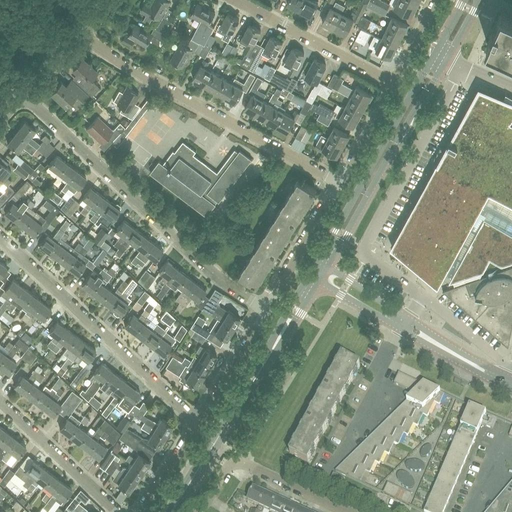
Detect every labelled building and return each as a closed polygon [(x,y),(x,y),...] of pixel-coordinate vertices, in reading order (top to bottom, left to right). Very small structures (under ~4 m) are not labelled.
[(154,17),(160,20),(170,3),(165,0),(154,0),(151,7),(145,4),(140,12),(146,15),(143,21),(150,25),(154,17)] [(289,0),(287,4),(299,11),(304,0),(289,0)] [(304,0),(299,11),(311,17),(318,3),(311,0),(304,0)] [(380,0),(369,0),(369,1),(387,10),(390,5),(380,0)] [(417,6),(405,0),(397,0),(393,7),(411,17),(417,6)] [(358,24),(362,17),(367,7),(368,5),(362,2),(361,1),(355,13),(352,12),(350,17),(342,13),(334,29),(345,35),(352,21),(358,24)] [(385,16),(387,10),(369,1),(368,5),(367,7),(385,16)] [(208,26),(215,13),(197,4),(191,16),(200,21),(208,26)] [(334,29),(342,13),(330,8),(322,23),(334,29)] [(511,15),(503,12),(504,11),(503,11),(496,24),(492,31),(493,31),(487,45),(511,56),(511,15)] [(223,38),(229,41),(234,30),(239,20),(227,13),(221,25),(220,25),(217,30),(225,34),(223,38)] [(358,24),(357,26),(366,30),(371,21),(362,17),(358,24)] [(163,18),(158,27),(157,29),(162,32),(168,21),(163,18)] [(386,29),(401,36),(407,25),(392,18),(386,29)] [(154,28),(151,34),(135,25),(128,37),(125,35),(122,41),(131,46),(134,41),(146,47),(150,40),(160,46),(173,24),(168,21),(162,32),(157,29),(158,27),(155,25),(154,27),(154,28)] [(199,43),(200,42),(205,45),(205,44),(214,28),(208,26),(200,21),(191,39),(199,43)] [(255,43),(261,32),(249,25),(240,43),(247,46),(244,52),(246,53),(249,55),(249,56),(256,44),(255,43)] [(401,36),(386,29),(381,40),(396,47),(401,36)] [(370,34),(366,33),(361,30),(355,40),(356,40),(350,50),(355,53),(360,43),(364,45),(370,34)] [(271,37),(265,49),(264,48),(261,54),(269,58),(274,61),(278,54),(277,53),(283,43),(271,37)] [(191,39),(186,47),(180,44),(171,61),(183,68),(193,50),(200,54),(205,45),(200,42),(199,43),(191,39)] [(396,47),(381,40),(376,50),(391,58),(396,47)] [(205,44),(205,45),(200,54),(205,57),(211,47),(205,44)] [(226,44),(220,55),(227,58),(232,47),(226,44)] [(299,64),(304,55),(293,48),(284,65),(290,68),(287,73),(293,76),(299,65),(299,64)] [(248,69),(254,58),(249,56),(249,55),(246,53),(240,65),(242,66),(248,69)] [(255,55),(254,58),(248,69),(254,72),(256,68),(261,58),(255,55)] [(83,80),(79,85),(91,97),(99,88),(90,80),(97,73),(91,67),(91,64),(87,64),(82,59),(72,70),(83,80)] [(203,85),(211,71),(205,68),(209,62),(204,59),(192,79),(203,85)] [(320,77),(326,66),(315,60),(306,77),(316,83),(317,83),(318,82),(321,77),(320,77)] [(234,66),(230,63),(229,63),(226,68),(231,71),(232,70),(234,66)] [(270,81),(276,69),(270,66),(264,78),(270,81)] [(222,77),(211,71),(203,85),(214,91),(222,77)] [(247,91),(255,76),(250,73),(244,84),(235,79),(233,83),(243,89),(247,91)] [(342,83),(344,80),(334,74),(328,85),(338,91),(340,87),(342,89),(344,84),(342,83)] [(233,83),(222,77),(214,91),(225,98),(233,83)] [(256,91),(263,80),(257,77),(251,88),(256,91)] [(292,78),(291,80),(287,77),(282,87),(286,89),(286,90),(289,91),(291,93),(297,81),(292,78)] [(70,80),(65,86),(61,82),(58,85),(56,85),(53,88),(53,91),(50,93),(65,107),(71,100),(78,106),(87,96),(70,80)] [(313,89),(307,101),(306,101),(312,104),(318,93),(318,92),(323,85),(318,82),(317,83),(316,83),(313,89)] [(243,89),(233,83),(225,98),(232,102),(235,103),(243,89)] [(331,90),(323,85),(318,92),(318,93),(327,98),(331,90)] [(350,98),(366,106),(368,102),(370,103),(373,97),(356,87),(350,98)] [(138,109),(134,107),(133,104),(138,95),(126,88),(123,94),(119,91),(113,102),(122,107),(118,112),(131,119),(138,109)] [(282,91),(277,88),(274,94),(279,97),(282,91)] [(291,93),(289,91),(286,97),(291,100),(294,94),(291,93)] [(511,97),(506,94),(502,101),(480,91),(453,142),(450,140),(447,144),(452,147),(442,167),(440,165),(397,243),(396,243),(393,248),(393,250),(395,247),(433,281),(440,267),(453,276),(452,278),(452,280),(452,283),(454,287),(479,278),(490,259),(501,265),(511,261),(511,97)] [(263,101),(253,95),(244,109),(255,115),(263,101)] [(345,108),(360,117),(366,106),(350,98),(345,108)] [(273,106),(273,107),(265,121),(276,127),(284,113),(285,109),(280,106),(282,102),(277,99),(273,106)] [(117,148),(151,103),(147,100),(112,145),(117,148)] [(273,106),(263,101),(255,115),(265,121),(273,107),(273,106)] [(312,104),(306,101),(300,112),(306,115),(312,104)] [(312,109),(320,114),(331,120),(333,116),(334,115),(321,108),(315,104),(314,104),(311,109),(312,109)] [(335,117),(339,119),(354,127),(360,117),(345,108),(341,106),(335,117)] [(284,113),(276,127),(286,133),(293,122),(295,122),(300,114),(295,112),(292,117),(284,113)] [(331,120),(320,114),(317,120),(328,126),(331,120)] [(120,123),(112,132),(97,118),(86,129),(101,143),(107,137),(112,142),(120,133),(125,128),(120,123)] [(36,149),(27,141),(35,131),(24,122),(15,133),(36,149)] [(129,140),(136,145),(148,128),(141,123),(129,140)] [(301,140),(307,130),(302,127),(296,138),(301,140)] [(334,128),(328,139),(343,147),(349,136),(334,128)] [(36,149),(15,133),(7,143),(18,152),(22,148),(31,155),(36,149)] [(36,148),(46,157),(54,148),(49,142),(50,141),(45,135),(41,139),(43,141),(36,148)] [(343,147),(328,139),(323,147),(317,143),(314,148),(322,153),(325,151),(337,158),(343,147)] [(173,151),(163,164),(159,161),(150,174),(206,217),(218,201),(219,202),(239,176),(241,173),(252,160),(240,150),(238,152),(238,153),(235,150),(217,173),(194,155),(196,152),(183,142),(175,152),(173,151)] [(30,175),(34,170),(24,161),(23,162),(16,156),(13,160),(18,165),(29,174),(30,175)] [(58,174),(66,163),(57,156),(48,167),(58,174)] [(0,181),(2,183),(6,186),(13,192),(17,187),(6,178),(11,172),(6,168),(9,164),(0,157),(0,181)] [(40,163),(34,170),(30,175),(27,177),(37,187),(41,183),(35,178),(36,177),(44,167),(40,163)] [(76,170),(66,163),(58,174),(62,176),(68,181),(76,170)] [(24,180),(29,174),(18,165),(13,171),(24,180)] [(68,181),(61,190),(65,193),(68,189),(74,193),(86,178),(76,170),(68,181)] [(315,190),(311,188),(298,180),(239,274),(256,284),(315,190)] [(17,200),(31,185),(26,181),(13,196),(17,200)] [(0,196),(0,205),(13,192),(6,186),(3,190),(5,192),(0,196)] [(85,216),(90,209),(100,195),(91,188),(83,198),(88,202),(80,212),(85,216)] [(48,197),(53,201),(57,195),(53,191),(48,197)] [(57,195),(53,201),(57,205),(62,199),(57,195)] [(110,203),(100,195),(90,209),(95,212),(89,219),(94,223),(102,213),(110,203)] [(60,209),(65,214),(75,201),(70,197),(60,209)] [(4,213),(14,221),(22,210),(27,204),(23,200),(18,206),(12,203),(4,213)] [(22,210),(14,221),(24,228),(32,217),(35,213),(30,209),(34,204),(30,201),(27,204),(22,210)] [(75,201),(65,214),(69,218),(69,217),(71,214),(79,205),(75,201)] [(120,210),(119,210),(120,209),(119,207),(117,205),(115,205),(115,206),(110,203),(102,213),(112,220),(120,210)] [(225,211),(230,215),(235,208),(230,205),(225,211)] [(41,225),(46,228),(58,211),(54,206),(40,224),(41,225)] [(24,228),(33,235),(41,225),(40,224),(36,221),(40,216),(36,212),(35,213),(32,217),(24,228)] [(77,219),(71,214),(69,217),(74,222),(77,219)] [(118,249),(134,228),(124,221),(116,232),(121,235),(113,245),(118,249)] [(143,236),(134,228),(118,249),(115,254),(119,257),(123,253),(130,243),(135,246),(143,236)] [(38,245),(48,253),(56,242),(64,233),(59,229),(52,239),(46,235),(38,245)] [(102,230),(93,241),(99,245),(108,234),(102,230)] [(58,260),(66,250),(70,245),(65,241),(69,236),(64,233),(56,242),(48,253),(58,260)] [(352,234),(348,240),(353,243),(357,237),(352,234)] [(137,264),(145,254),(153,243),(143,236),(135,246),(140,250),(132,260),(130,262),(135,266),(137,264)] [(83,247),(76,257),(68,267),(77,275),(85,264),(89,267),(93,263),(84,256),(94,242),(90,239),(83,247)] [(163,250),(153,243),(145,254),(137,264),(142,267),(150,257),(155,261),(163,250)] [(66,250),(58,260),(68,267),(76,257),(83,247),(78,244),(71,253),(66,250)] [(115,251),(110,247),(106,252),(111,256),(115,251)] [(93,270),(106,253),(103,250),(90,267),(93,270)] [(378,264),(402,277),(404,272),(381,259),(378,264)] [(161,290),(169,280),(177,269),(167,261),(159,272),(163,275),(156,285),(161,290)] [(511,326),(511,266),(479,278),(454,287),(442,291),(508,347),(511,326)] [(93,271),(89,275),(81,286),(92,294),(100,283),(107,273),(103,270),(102,269),(98,274),(93,271)] [(177,269),(169,280),(161,290),(165,293),(170,287),(176,291),(178,287),(187,276),(177,269)] [(137,282),(142,286),(151,275),(145,271),(137,282)] [(112,276),(107,273),(100,283),(92,294),(101,301),(109,290),(104,286),(107,282),(107,283),(112,276)] [(142,286),(146,290),(155,278),(151,275),(142,286)] [(196,284),(187,276),(178,287),(183,290),(175,300),(181,304),(188,294),(196,284)] [(101,301),(111,308),(119,298),(133,279),(129,284),(123,280),(121,284),(113,294),(109,290),(101,301)] [(133,279),(119,298),(111,308),(115,311),(114,313),(114,315),(117,317),(119,317),(120,315),(128,305),(131,300),(127,296),(137,283),(133,279)] [(0,316),(7,308),(23,288),(13,280),(1,295),(6,299),(0,306),(0,316)] [(188,294),(181,304),(185,307),(192,298),(198,302),(206,291),(196,284),(188,294)] [(21,309),(32,295),(23,288),(7,308),(11,312),(15,306),(20,310),(21,309)] [(149,296),(144,292),(136,302),(141,306),(149,296)] [(21,319),(26,323),(30,318),(33,314),(33,313),(42,303),(32,295),(21,309),(25,312),(24,314),(25,314),(21,319)] [(208,299),(202,310),(201,310),(210,315),(216,319),(222,323),(233,330),(240,319),(222,308),(218,314),(210,309),(214,302),(208,299)] [(145,310),(137,320),(132,316),(124,326),(135,334),(143,324),(150,314),(150,313),(155,306),(149,302),(144,308),(145,310)] [(33,314),(30,318),(26,323),(30,326),(34,321),(38,317),(43,321),(51,310),(42,303),(33,313),(33,314)] [(160,319),(161,320),(169,326),(175,319),(166,311),(160,319)] [(150,314),(143,324),(135,334),(144,341),(152,331),(157,324),(155,325),(151,322),(154,317),(150,314)] [(59,340),(67,330),(58,322),(49,333),(54,336),(51,341),(47,346),(52,350),(59,340)] [(233,330),(222,323),(215,333),(227,340),(233,330)] [(157,324),(152,331),(144,341),(154,349),(162,338),(166,333),(165,332),(166,331),(157,324)] [(181,325),(181,326),(177,332),(174,337),(179,342),(186,330),(181,325)] [(214,334),(202,326),(201,326),(197,332),(210,340),(214,334)] [(76,337),(67,330),(59,340),(52,350),(56,354),(61,348),(64,344),(68,347),(62,354),(63,355),(76,337)] [(206,338),(194,331),(190,337),(202,344),(206,338)] [(166,333),(162,338),(154,349),(163,356),(171,345),(175,340),(166,333)] [(75,359),(86,345),(76,337),(63,355),(68,358),(66,361),(65,361),(60,367),(65,371),(70,364),(71,365),(74,361),(75,359)] [(9,351),(14,346),(9,342),(4,348),(9,351)] [(9,351),(6,356),(0,363),(0,367),(8,374),(16,363),(11,359),(19,348),(15,344),(14,346),(9,351)] [(96,352),(86,345),(75,359),(74,361),(78,364),(83,359),(88,362),(96,352)] [(210,367),(216,356),(200,346),(196,353),(201,356),(198,359),(210,367)] [(20,358),(25,362),(32,353),(27,349),(20,358)] [(32,353),(25,362),(30,365),(37,357),(32,353)] [(198,359),(193,356),(191,361),(184,358),(177,354),(177,355),(174,354),(172,357),(192,370),(204,377),(210,367),(198,359)] [(192,370),(172,357),(165,368),(170,372),(181,377),(179,380),(182,382),(184,379),(197,387),(204,377),(192,370)] [(307,464),(311,458),(333,415),(360,367),(341,357),(289,454),(307,464)] [(92,397),(92,396),(99,388),(100,388),(112,372),(102,364),(90,380),(93,382),(85,392),(82,390),(80,393),(88,401),(91,397),(92,397)] [(33,384),(40,374),(40,373),(42,370),(37,366),(27,379),(23,376),(14,387),(24,394),(33,384)] [(76,389),(82,381),(90,370),(84,366),(70,385),(76,389)] [(121,379),(112,372),(100,388),(108,395),(109,393),(110,394),(113,390),(121,379)] [(444,395),(398,373),(393,383),(414,393),(402,405),(427,417),(434,403),(439,405),(444,395)] [(33,384),(24,394),(34,402),(42,391),(37,387),(44,377),(40,374),(33,384)] [(42,391),(34,402),(43,409),(51,398),(59,388),(64,382),(59,377),(50,390),(45,386),(42,391)] [(131,387),(121,379),(113,390),(110,394),(114,397),(110,403),(115,407),(120,401),(123,397),(131,387)] [(141,394),(131,387),(123,397),(120,401),(115,407),(121,412),(122,410),(125,412),(126,413),(116,428),(123,433),(126,428),(134,416),(139,409),(133,404),(141,394)] [(43,409),(53,416),(61,405),(56,401),(64,392),(59,388),(51,398),(43,409)] [(64,402),(69,406),(77,395),(72,392),(64,402)] [(77,395),(69,406),(74,409),(82,399),(77,395)] [(102,404),(92,396),(92,397),(91,397),(88,401),(97,410),(102,404)] [(143,423),(155,430),(166,438),(173,427),(161,420),(162,419),(161,418),(157,424),(146,418),(143,415),(149,407),(143,403),(139,409),(134,416),(144,422),(143,423)] [(392,415),(417,426),(422,415),(427,417),(402,405),(392,415)] [(469,407),(458,434),(474,441),(481,425),(492,429),(496,419),(469,407)] [(71,414),(67,419),(59,429),(69,437),(77,426),(81,422),(71,414)] [(392,415),(383,424),(407,436),(413,425),(417,427),(417,426),(392,415)] [(85,416),(81,422),(85,425),(90,420),(85,416)] [(110,423),(104,431),(100,437),(104,440),(105,438),(113,445),(120,433),(110,423)] [(160,447),(166,438),(155,430),(143,423),(140,428),(151,435),(148,440),(160,447)] [(407,436),(383,424),(373,434),(398,445),(403,434),(407,436)] [(69,437),(79,444),(87,434),(77,426),(69,437)] [(89,451),(97,441),(100,437),(104,431),(99,427),(95,433),(94,432),(91,437),(87,434),(79,444),(89,451)] [(123,433),(122,434),(137,444),(141,438),(126,428),(123,433)] [(0,460),(2,459),(8,450),(17,438),(15,437),(14,438),(7,433),(0,441),(0,460)] [(134,449),(137,444),(122,434),(119,439),(134,449)] [(373,434),(364,443),(388,455),(394,444),(398,446),(398,445),(373,434)] [(470,451),(474,441),(458,434),(453,444),(470,451)] [(17,438),(8,450),(2,459),(6,462),(13,454),(18,457),(26,447),(17,441),(19,439),(17,438)] [(106,448),(97,441),(89,451),(98,459),(106,448)] [(388,455),(364,443),(354,452),(379,464),(384,453),(388,455)] [(466,460),(470,451),(453,444),(449,454),(466,460)] [(427,446),(426,446),(425,447),(424,447),(423,448),(423,449),(422,450),(421,451),(421,452),(420,453),(420,455),(420,456),(421,457),(422,458),(423,458),(425,457),(426,456),(427,456),(428,455),(429,454),(429,453),(430,452),(430,451),(431,450),(431,449),(431,448),(431,447),(430,446),(429,446),(428,445),(428,446),(427,446)] [(100,467),(105,471),(114,459),(117,462),(119,459),(110,452),(100,467)] [(344,462),(369,473),(375,462),(379,464),(354,452),(344,462)] [(461,470),(466,460),(449,454),(445,463),(461,470)] [(129,455),(125,460),(143,473),(145,469),(147,470),(148,470),(152,465),(151,464),(138,455),(135,459),(129,455)] [(114,459),(105,471),(112,476),(120,464),(117,462),(114,459)] [(125,460),(131,465),(128,470),(125,468),(123,468),(121,471),(119,469),(118,470),(136,482),(138,479),(140,480),(142,480),(145,475),(144,474),(143,473),(125,460)] [(25,471),(20,467),(15,473),(24,480),(21,484),(27,489),(35,479),(43,468),(33,461),(25,471)] [(421,471),(422,470),(423,470),(423,469),(424,468),(424,467),(424,466),(424,465),(423,465),(423,464),(422,463),(420,462),(419,462),(418,461),(416,461),(415,461),(413,461),(412,461),(410,461),(409,462),(407,462),(406,463),(405,464),(405,465),(405,466),(405,467),(406,468),(408,469),(409,470),(411,471),(412,471),(414,471),(415,472),(417,472),(418,471),(420,471),(421,471)] [(335,471),(360,483),(365,472),(369,474),(369,473),(344,462),(335,471)] [(457,480),(461,470),(445,463),(441,473),(457,480)] [(43,468),(35,479),(27,489),(32,492),(39,482),(45,486),(53,476),(43,468)] [(9,469),(0,480),(0,483),(3,487),(14,473),(9,469)] [(112,480),(129,492),(136,482),(118,470),(112,480)] [(403,472),(401,472),(400,472),(399,473),(398,473),(398,474),(397,474),(397,475),(397,476),(397,477),(397,479),(397,480),(398,481),(399,483),(400,484),(401,485),(402,486),(403,487),(404,487),(406,488),(407,489),(409,489),(410,489),(411,489),(412,488),(413,488),(413,487),(414,486),(414,485),(414,484),(414,483),(413,482),(413,480),(412,479),(411,478),(410,477),(409,476),(408,475),(407,474),(405,473),(404,473),(403,472)] [(453,490),(457,480),(441,473),(437,483),(453,490)] [(344,479),(333,474),(329,482),(340,487),(344,479)] [(45,486),(53,493),(50,497),(46,494),(41,499),(46,503),(42,508),(62,483),(53,476),(45,486)] [(503,491),(511,494),(511,481),(503,491)] [(72,490),(62,483),(42,508),(46,511),(55,501),(60,505),(72,490)] [(449,500),(453,490),(437,483),(432,493),(449,500)] [(388,497),(393,486),(387,484),(382,494),(388,497)] [(394,500),(399,489),(393,486),(388,497),(394,500)] [(258,506),(264,494),(253,489),(247,501),(258,506)] [(399,489),(394,500),(400,502),(405,492),(399,489)] [(88,511),(86,509),(83,511),(78,511),(74,508),(85,495),(80,490),(66,509),(69,511),(88,511)] [(495,501),(508,506),(511,507),(511,494),(503,491),(495,501)] [(405,492),(400,502),(406,505),(411,495),(405,492)] [(445,510),(449,500),(432,493),(428,503),(445,510)] [(275,499),(264,494),(258,506),(259,507),(256,511),(255,511),(256,511),(255,511),(263,511),(264,509),(269,511),(275,499)] [(275,499),(269,511),(270,511),(282,511),(286,504),(275,499)] [(486,511),(511,511),(511,507),(508,506),(495,501),(486,511)] [(428,503),(424,511),(443,511),(445,510),(428,503)]
